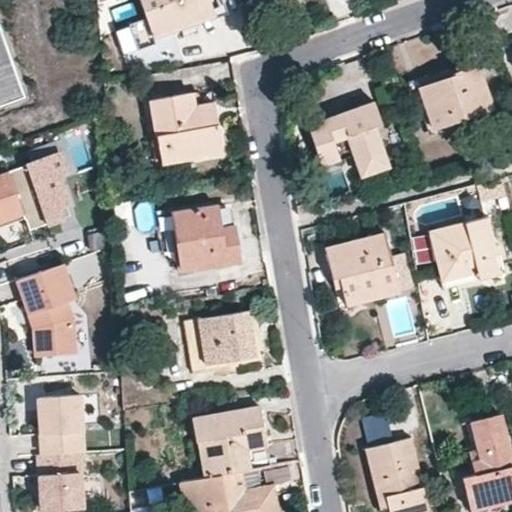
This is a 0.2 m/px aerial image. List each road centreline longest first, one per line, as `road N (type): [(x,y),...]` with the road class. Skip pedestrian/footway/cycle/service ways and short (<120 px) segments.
road 1 (residential): [(309,391),(265,141),(268,98),(300,58),(460,0)]
road 2 (residential): [(511,341),(309,391)]
road 3 (residential): [(329,511),(309,391)]
